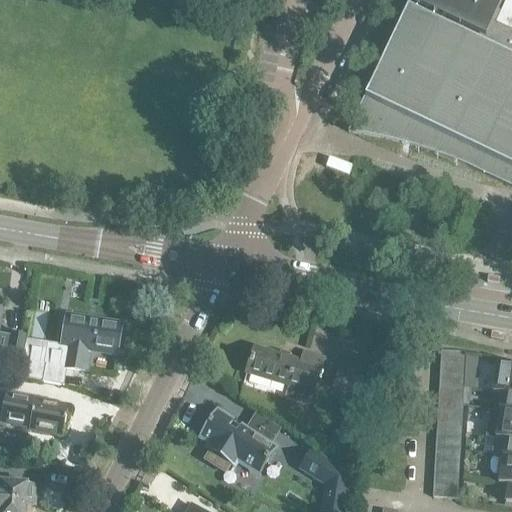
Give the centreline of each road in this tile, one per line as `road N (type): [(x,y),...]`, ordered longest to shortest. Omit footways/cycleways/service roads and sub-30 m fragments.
road 1 (unclassified): [(222,266),(361,0)]
road 2 (secondary): [(511,318),(222,266)]
road 3 (residential): [(99,511),(222,266)]
road 4 (secondary): [(222,266),(0,228)]
